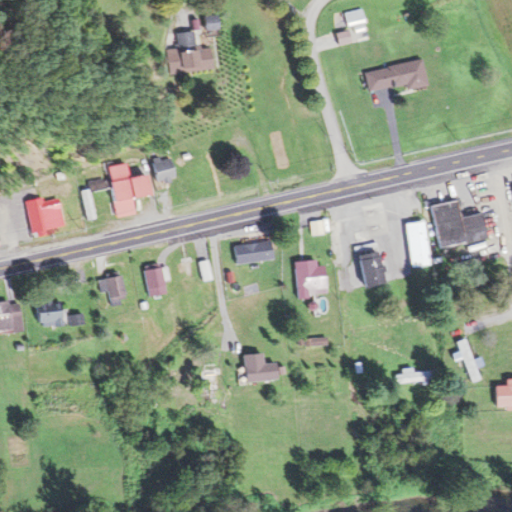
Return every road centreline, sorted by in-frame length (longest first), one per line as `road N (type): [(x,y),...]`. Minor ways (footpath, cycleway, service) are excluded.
road 1 (secondary): [(0,265),(511,147)]
road 2 (residential): [(352,184),(303,35),(318,0)]
